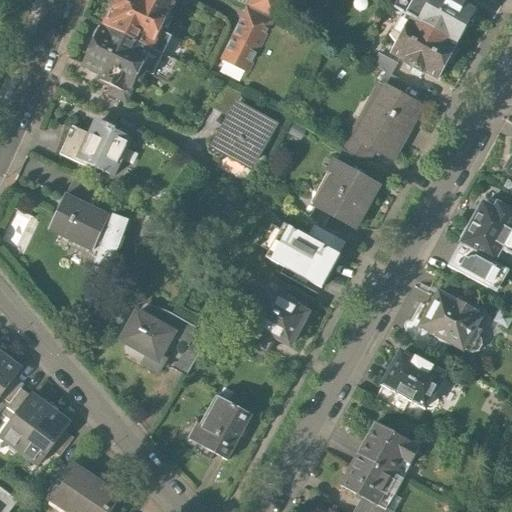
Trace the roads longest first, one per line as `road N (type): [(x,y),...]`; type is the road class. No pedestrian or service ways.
road 1 (residential): [(511,73),(262,511)]
road 2 (residential): [(0,292),(188,511)]
road 3 (tertiary): [(0,147),(57,0)]
